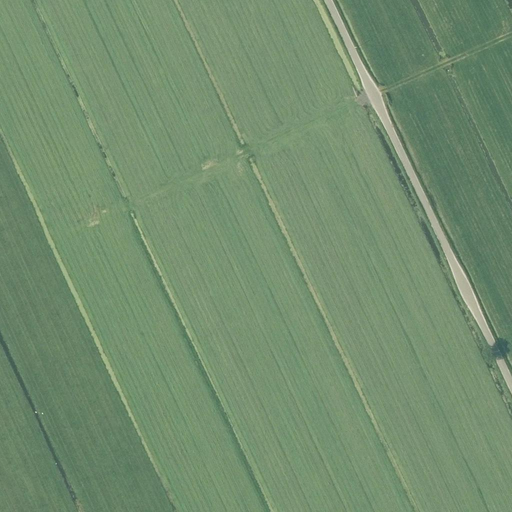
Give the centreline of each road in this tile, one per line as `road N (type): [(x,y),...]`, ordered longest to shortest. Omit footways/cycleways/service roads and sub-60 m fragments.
road 1 (unclassified): [(511,386),(373,94)]
road 2 (track): [(130,205),(373,94)]
